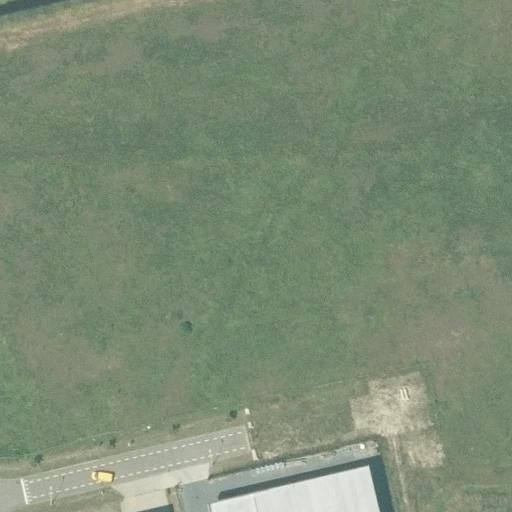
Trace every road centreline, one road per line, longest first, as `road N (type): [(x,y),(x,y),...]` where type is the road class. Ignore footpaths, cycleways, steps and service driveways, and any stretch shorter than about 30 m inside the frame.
road 1 (unclassified): [(0,495),(245,440)]
road 2 (unknown): [(128,0),(0,33)]
